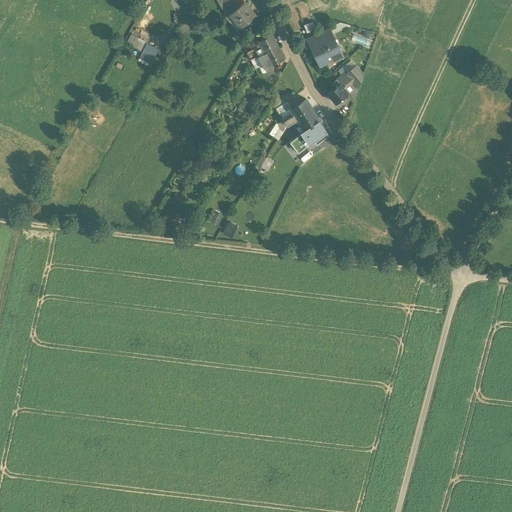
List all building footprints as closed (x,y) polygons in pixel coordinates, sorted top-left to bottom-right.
[(232,0),(216,0),(226,17),(230,14),(237,8),(232,0)] [(255,15),(244,2),(237,8),(230,14),(241,27),(255,15)] [(241,27),(230,14),(226,17),(226,18),(237,31),(241,27)] [(192,27),(184,22),(178,33),(187,37),(192,27)] [(329,27),(313,35),(317,44),(315,49),(313,50),(315,54),(315,56),(318,63),(321,64),(329,60),(333,62),(338,59),(335,52),(339,50),(334,40),(335,40),(329,27)] [(243,28),(232,37),(237,43),(247,34),(243,28)] [(272,33),(257,40),(258,41),(255,42),(257,47),(260,45),(264,53),(278,45),(272,33)] [(142,51),(139,57),(152,63),(159,47),(131,34),(126,44),(142,51)] [(283,43),(278,45),(284,58),(289,55),(283,43)] [(257,47),(247,52),(251,59),(258,56),(264,53),(260,45),(257,47)] [(264,53),(258,56),(264,68),(284,58),(278,45),(264,53)] [(355,66),(347,70),(351,76),(340,85),(347,93),(354,101),(363,75),(355,66)] [(272,68),(261,73),(264,79),(275,74),(272,68)] [(347,70),(331,83),(335,88),(328,94),(335,103),(347,93),(340,85),(351,76),(347,70)] [(249,84),(243,81),(237,90),(242,94),(249,84)] [(278,115),(291,108),(276,85),(267,99),(278,115)] [(312,109),(305,99),(291,108),(296,116),(297,119),(312,109)] [(312,109),(297,119),(298,119),(300,123),(304,130),(319,121),(312,109)] [(292,119),(290,116),(284,120),(287,125),(297,119),(296,116),(292,119)] [(304,130),(289,141),(298,153),(313,141),(325,131),(319,121),(304,130)] [(313,141),(316,146),(329,136),(325,131),(313,141)] [(267,156),(257,172),(267,178),(276,163),(267,156)] [(214,212),(210,221),(218,224),(221,214),(214,212)] [(233,238),(238,225),(229,221),(224,234),(233,238)]
